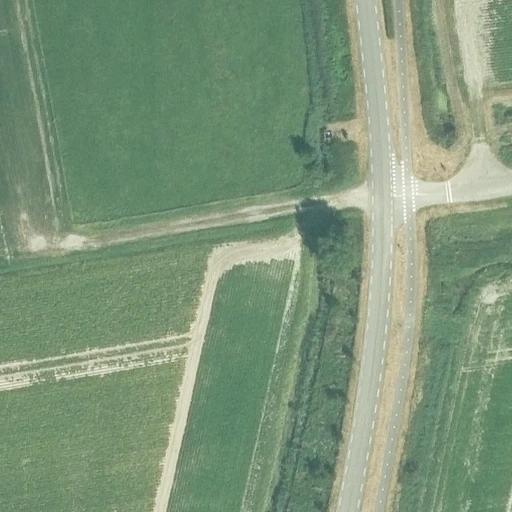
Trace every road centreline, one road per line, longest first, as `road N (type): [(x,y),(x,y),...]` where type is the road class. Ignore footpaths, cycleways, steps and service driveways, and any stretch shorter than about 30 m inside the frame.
road 1 (secondary): [(348,511),(369,421),(381,190)]
road 2 (secondary): [(381,190),(360,0)]
road 3 (unclassified): [(381,190),(511,178)]
